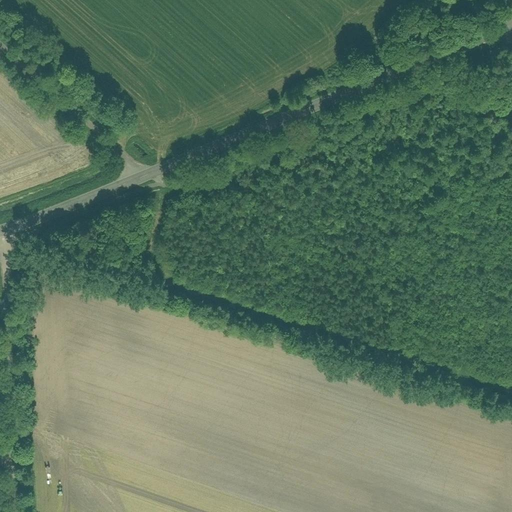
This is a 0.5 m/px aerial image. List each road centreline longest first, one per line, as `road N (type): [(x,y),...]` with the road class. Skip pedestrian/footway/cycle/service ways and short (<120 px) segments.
road 1 (tertiary): [(141,172),(511,26)]
road 2 (track): [(27,511),(20,220)]
road 3 (unclassified): [(141,172),(0,45)]
road 4 (tertiary): [(0,226),(141,172)]
